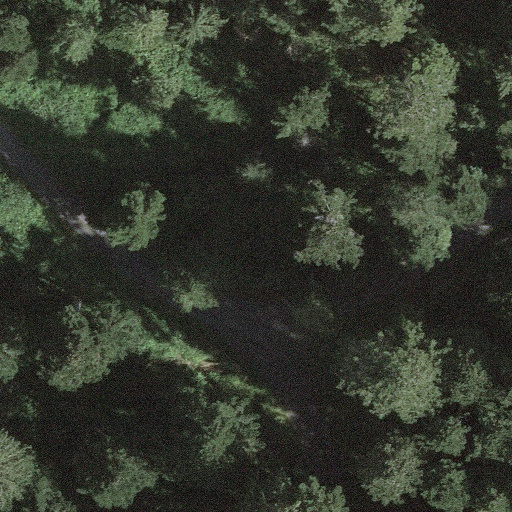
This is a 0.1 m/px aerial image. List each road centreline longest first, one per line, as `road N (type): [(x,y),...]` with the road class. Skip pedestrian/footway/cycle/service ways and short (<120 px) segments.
road 1 (track): [(0,139),(110,255),(173,298),(265,329),(337,305),(435,251),(511,195)]
road 2 (track): [(265,329),(307,413),(338,511)]
